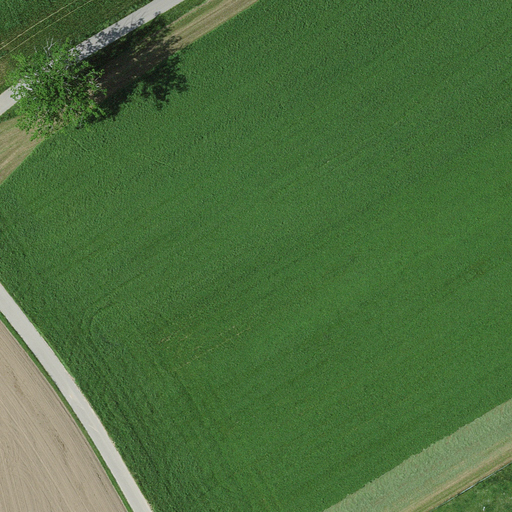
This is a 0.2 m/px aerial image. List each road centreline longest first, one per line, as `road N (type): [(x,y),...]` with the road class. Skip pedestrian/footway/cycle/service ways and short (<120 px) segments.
road 1 (unclassified): [(138,511),(59,374),(0,299)]
road 2 (unclassified): [(0,120),(169,0)]
